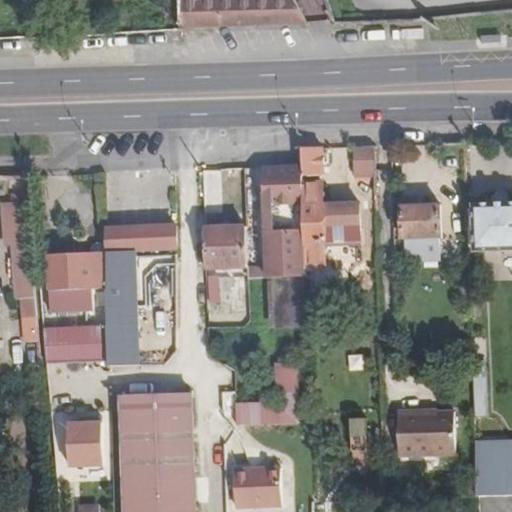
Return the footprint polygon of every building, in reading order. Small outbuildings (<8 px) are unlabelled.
[(187,0),(188,27),(313,22),(298,0),(187,0)] [(378,175),(376,146),(359,147),(360,176),(378,175)] [(307,174),(325,174),(327,173),(326,148),(306,148),(306,166),(307,174)] [(308,225),(307,183),(307,174),(306,166),(267,168),(268,226),(273,226),(308,225)] [(325,174),(307,174),(307,183),(325,184),(325,174)] [(309,262),(329,261),(329,242),(364,241),(364,205),(327,206),(327,184),(325,184),(307,183),(308,225),(309,262)] [(78,229),(93,229),(96,217),(96,196),(91,187),(79,187),(74,198),(75,220),(78,229)] [(35,267),(30,201),(4,203),(6,245),(14,245),(15,268),(19,268),(35,267)] [(511,204),(476,205),(477,253),(511,251),(511,204)] [(445,244),(444,206),(404,207),(405,245),(445,244)] [(47,335),(50,370),(110,367),(140,365),(139,249),(180,248),(179,225),(109,227),(111,251),(95,251),(51,252),(54,309),(98,307),(97,289),(108,288),(109,333),(47,335)] [(309,262),(308,225),(273,226),(276,307),(301,306),(301,323),(311,323),(310,300),(310,270),(309,262)] [(251,266),(249,227),(209,228),(210,267),(251,266)] [(95,251),(111,251),(108,245),(103,240),(99,241),(95,248),(95,251)] [(329,261),(309,262),(310,270),(329,270),(329,261)] [(38,300),(35,267),(19,268),(22,302),(38,300)] [(330,300),(329,270),(310,270),(310,300),(330,300)] [(301,306),(276,307),(275,307),(276,324),(301,323),(301,306)] [(484,361),(472,362),(473,419),(485,419),(484,361)] [(297,363),(277,363),(278,402),(236,403),(236,424),(299,422),(297,363)] [(124,396),(128,511),(197,511),(194,395),(124,396)] [(428,420),(396,420),(397,465),(454,464),(453,422),(428,422),(428,420)] [(89,431),(74,431),(74,474),(109,474),(108,425),(89,425),(89,431)] [(511,442),(473,443),(474,496),(511,495),(511,442)] [(261,451),(261,447),(237,448),(238,486),(284,485),(283,447),(271,447),(271,451),(261,451)]
